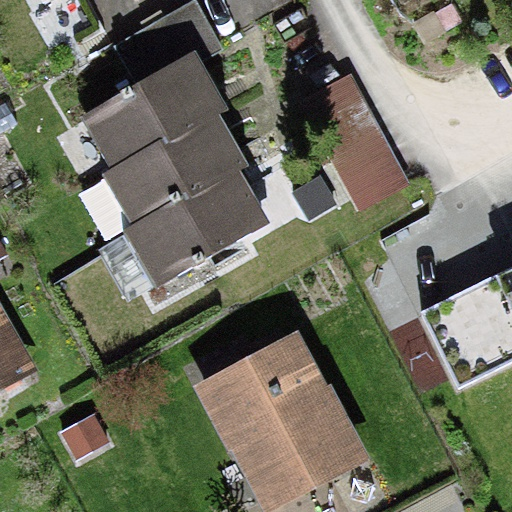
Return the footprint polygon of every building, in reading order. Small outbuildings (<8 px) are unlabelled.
[(194,65),(221,50),(194,3),(182,10),(167,18),(156,24),(142,32),(130,39),(115,47),(139,89),(141,88),(143,92),(168,78),(193,63),(194,65)] [(222,113),(221,111),(206,85),(194,65),(193,63),(168,78),(143,92),(141,88),(139,89),(121,96),(123,99),(87,119),(116,170),(108,175),(108,176),(137,226),(137,227),(129,232),(159,285),(195,265),(197,268),(204,263),(202,260),(263,225),(245,194),(234,174),(243,169),(242,168),(226,141),(214,118),(222,113)] [(362,209),(403,187),(346,81),(305,102),(362,209)] [(511,268),(421,314),(458,389),(511,362),(511,268)] [(0,387),(26,373),(0,327),(0,387)] [(240,443),(274,507),(359,462),(291,342),(205,388),(236,445),(240,443)]
